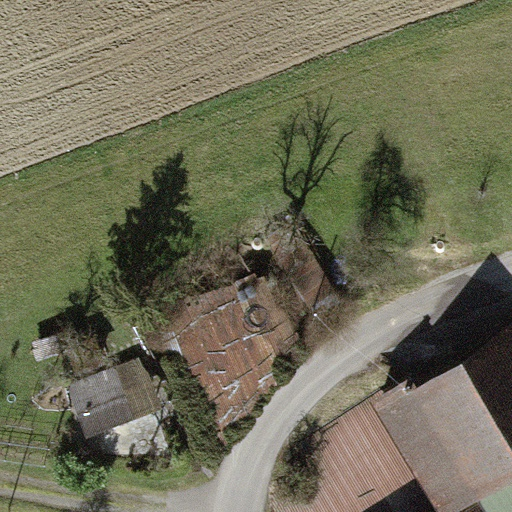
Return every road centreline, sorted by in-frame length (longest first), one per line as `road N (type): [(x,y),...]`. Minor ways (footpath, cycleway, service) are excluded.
road 1 (track): [(511,278),(376,332),(285,400),(226,511)]
road 2 (track): [(203,511),(0,484)]
